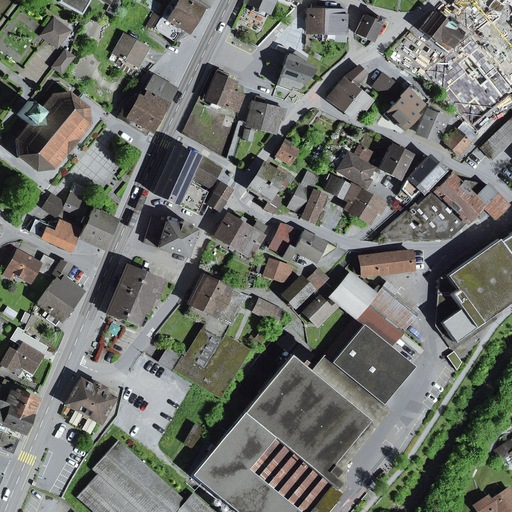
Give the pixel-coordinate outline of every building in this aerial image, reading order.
[(59,0),(58,2),(81,14),(88,0),(59,0)] [(111,9),(116,12),(122,0),(101,0),(109,4),(108,7),(111,9)] [(202,9),(186,0),(171,0),(169,5),(194,21),(202,9)] [(267,13),(272,0),(243,0),(242,3),(252,7),(251,11),(254,13),(264,17),(266,13),(267,13)] [(305,22),(306,31),(322,32),(322,18),(322,9),(316,9),(316,4),(312,4),(311,9),(306,9),(305,22)] [(176,42),(187,32),(194,21),(169,5),(155,29),(176,42)] [(322,18),(322,32),(333,32),(334,10),(322,9),(322,18)] [(345,33),(346,10),(334,10),(333,32),(345,33)] [(419,30),(447,51),(461,33),(453,28),(456,24),(446,17),(444,20),(433,12),(419,30)] [(363,15),(355,33),(371,41),(382,19),(377,16),(375,21),(363,15)] [(54,19),(42,34),(58,46),(70,31),(54,19)] [(123,34),(113,54),(135,66),(145,46),(123,34)] [(135,66),(138,68),(149,48),(145,46),(135,66)] [(65,51),(52,67),(55,69),(60,73),(73,57),(68,53),(65,51)] [(287,55),(276,86),(288,90),(293,83),(301,85),(314,70),(305,64),(307,58),(295,51),(291,57),(287,55)] [(327,98),(343,110),(359,89),(354,86),(365,73),(357,67),(343,78),(327,98)] [(204,100),(237,112),(243,96),(232,91),(235,83),(224,79),(226,75),(215,71),(204,100)] [(372,86),(391,101),(400,88),(381,73),(372,86)] [(152,75),(144,89),(146,91),(166,103),(175,88),(152,75)] [(408,104),(416,112),(426,100),(411,85),(400,96),(401,97),(398,99),(405,106),(408,104)] [(359,89),(343,110),(354,118),(372,94),(366,89),(363,93),(359,90),(359,89)] [(117,118),(146,135),(166,103),(146,91),(144,93),(140,91),(135,100),(131,97),(123,108),(117,118)] [(75,99),(79,103),(82,99),(85,96),(80,92),(77,96),(75,99)] [(51,96),(39,110),(27,101),(16,115),(28,124),(15,140),(17,156),(36,170),(51,168),(87,123),(85,108),(79,103),(75,99),(68,93),(51,96)] [(270,131),(273,119),(282,121),(285,110),(262,104),(264,99),(255,96),(254,103),(250,102),(249,109),(252,109),(248,125),(270,131)] [(402,130),(416,117),(405,106),(398,99),(385,112),(402,130)] [(450,108),(461,118),(468,110),(457,100),(450,108)] [(463,121),(477,134),(495,115),(482,102),(463,121)] [(415,132),(437,141),(446,120),(436,114),(437,111),(432,109),(430,112),(425,111),(415,132)] [(511,117),(480,148),(491,160),(511,139),(511,117)] [(245,130),(243,139),(251,141),(253,132),(245,130)] [(444,143),(457,155),(468,142),(455,130),(444,143)] [(280,163),(282,160),(289,164),(297,151),(288,146),(290,144),(284,140),(275,156),(276,157),(274,160),(280,163)] [(390,145),(378,169),(398,180),(411,155),(390,145)] [(372,153),(359,146),(353,155),(366,163),(372,153)] [(207,192),(187,181),(189,175),(197,157),(174,147),(154,193),(183,207),(182,208),(197,215),(207,192)] [(373,170),(374,168),(366,163),(353,155),(347,152),(335,171),(365,189),(371,181),(376,184),(381,175),(373,170)] [(421,193),(443,171),(427,156),(406,178),(401,189),(403,192),(394,202),(399,207),(409,197),(410,198),(418,189),(421,193)] [(189,175),(209,186),(219,169),(199,158),(189,175)] [(277,168),(274,173),(262,166),(255,177),(275,189),(279,184),(284,187),(291,176),(277,168)] [(307,172),(288,207),(299,213),(318,177),(307,172)] [(494,219),(508,205),(486,184),(473,197),(450,174),(448,177),(444,173),(431,186),(435,190),(433,192),(464,222),(466,223),(476,213),(479,216),(485,211),(494,219)] [(348,202),(345,210),(357,217),(369,196),(354,187),(349,186),(330,176),(323,189),(348,202)] [(279,198),(272,194),(275,189),(255,177),(249,188),(260,194),(258,197),(267,202),(263,208),(273,214),(279,204),(276,202),(279,198)] [(70,193),(86,201),(91,192),(74,184),(70,193)] [(231,191),(219,184),(214,192),(225,199),(231,191)] [(312,191),(300,218),(313,223),(324,196),(312,191)] [(214,192),(207,204),(218,211),(225,199),(214,192)] [(419,239),(448,238),(458,229),(457,228),(464,222),(433,192),(417,207),(414,204),(382,233),(388,240),(409,239),(415,234),(419,239)] [(63,209),(79,216),(87,201),(86,201),(70,193),(65,204),(63,209)] [(41,208),(55,218),(65,204),(51,194),(41,208)] [(368,224),(375,213),(378,215),(384,205),(369,196),(357,217),(368,224)] [(81,218),(79,221),(109,235),(115,221),(88,209),(85,217),(87,218),(86,221),(81,218)] [(230,216),(217,237),(237,249),(250,228),(243,223),(245,220),(240,217),(238,221),(230,216)] [(151,217),(143,243),(157,248),(165,222),(151,217)] [(44,229),(45,229),(47,225),(35,220),(29,232),(41,237),(44,229)] [(53,233),(45,229),(44,229),(41,237),(70,251),(79,229),(59,220),(55,229),(53,233)] [(79,238),(102,249),(109,235),(79,221),(78,224),(84,227),(79,238)] [(180,222),(179,226),(165,222),(157,248),(186,256),(194,231),(188,229),(190,225),(180,222)] [(263,235),(260,234),(264,227),(256,222),(252,229),(250,228),(237,249),(250,257),(263,235)] [(283,253),(294,230),(282,224),(270,247),(283,253)] [(511,231),(508,234),(509,235),(504,238),(498,242),(511,261),(511,231)] [(295,245),(292,243),(289,247),(288,246),(282,258),(294,262),(299,254),(314,262),(324,244),(302,232),(295,245)] [(453,343),(455,341),(492,315),(511,300),(511,261),(498,242),(496,239),(445,276),(454,290),(451,292),(448,294),(458,309),(438,323),(453,343)] [(361,276),(412,269),(409,251),(359,257),(359,259),(355,259),(353,263),(354,272),(357,275),(361,274),(361,276)] [(30,282),(36,270),(39,264),(17,252),(7,270),(13,273),(14,274),(15,277),(19,279),(22,278),(30,282)] [(39,264),(36,270),(44,274),(52,260),(43,255),(39,264)] [(260,258),(255,273),(272,279),(277,264),(260,258)] [(44,274),(50,277),(58,264),(52,260),(44,274)] [(59,283),(62,279),(71,266),(60,261),(50,277),(54,279),(59,283)] [(272,279),(281,281),(287,280),(291,269),(277,264),(272,279)] [(152,297),(155,298),(162,281),(126,266),(106,312),(137,325),(143,311),(146,313),(152,297)] [(317,269),(307,279),(317,289),(327,278),(317,269)] [(4,276),(10,279),(13,273),(7,270),(4,276)] [(379,289),(374,294),(348,273),(328,297),(354,318),(389,348),(416,315),(393,295),(391,298),(379,289)] [(220,340),(221,341),(224,335),(244,297),(201,275),(187,303),(191,305),(186,314),(205,324),(184,359),(202,370),(220,340)] [(453,343),(438,323),(458,309),(448,294),(451,292),(454,290),(445,276),(444,275),(437,280),(434,326),(452,351),(459,346),(455,341),(453,343)] [(295,305),(312,289),(300,277),(283,293),(295,305)] [(64,314),(81,292),(62,279),(59,283),(54,279),(37,303),(45,309),(44,311),(49,314),(45,319),(55,326),(58,322),(64,314)] [(329,299),(325,304),(318,297),(302,312),(317,327),(337,307),(329,299)] [(252,312),(277,324),(283,311),(258,299),(252,312)] [(16,315),(7,309),(5,313),(13,319),(16,315)] [(496,319),(492,315),(455,341),(459,346),(496,319)] [(381,405),(413,367),(389,348),(354,318),(323,356),(381,405)] [(19,375),(23,367),(31,372),(46,348),(22,333),(23,331),(17,328),(5,349),(8,351),(1,364),(19,375)] [(263,328),(255,338),(260,342),(268,332),(263,328)] [(241,342),(239,345),(224,335),(221,341),(220,340),(202,370),(184,359),(181,357),(173,370),(219,398),(250,348),(241,342)] [(159,363),(172,371),(173,370),(181,357),(167,349),(159,363)] [(446,356),(456,371),(461,363),(453,351),(446,356)] [(310,372),(290,355),(190,475),(234,511),(326,511),(341,495),(335,490),(338,487),(340,484),(334,478),(339,472),(332,466),(369,421),(369,420),(310,372)] [(381,405),(323,356),(314,367),(310,371),(310,372),(369,420),(381,405)] [(158,368),(138,359),(128,382),(148,390),(158,368)] [(310,371),(314,367),(306,360),(302,365),(310,371)] [(0,385),(0,399),(12,383),(4,379),(0,386),(0,385)] [(91,386),(79,379),(65,404),(82,414),(100,424),(114,399),(102,392),(105,388),(93,382),(91,386)] [(10,392),(5,404),(11,407),(11,406),(32,415),(38,400),(13,389),(11,392),(10,392)] [(17,438),(21,440),(32,415),(11,406),(11,407),(5,404),(0,401),(0,447),(12,453),(16,445),(14,444),(17,438)] [(193,425),(183,443),(193,448),(203,431),(193,425)] [(490,452),(488,451),(493,440),(488,437),(485,441),(479,457),(484,459),(493,464),(496,460),(490,452)] [(212,511),(193,494),(193,493),(185,502),(118,441),(118,440),(92,469),(93,469),(98,473),(76,497),(77,497),(93,511),(212,511)] [(511,440),(494,451),(500,460),(510,454),(511,456),(511,440)] [(470,477),(476,464),(471,462),(464,478),(468,479),(469,476),(470,477)] [(490,511),(495,509),(496,511),(511,511),(511,495),(507,488),(490,500),(487,496),(472,505),(476,511),(490,511)]
